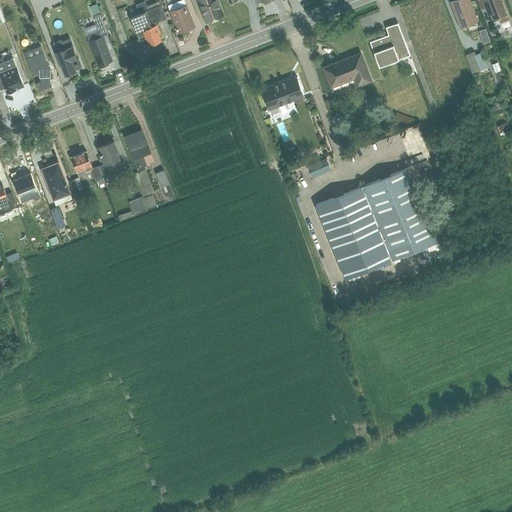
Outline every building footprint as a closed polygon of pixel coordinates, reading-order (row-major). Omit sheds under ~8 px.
[(182,0),(180,0),(170,5),(171,9),(184,3),(182,0)] [(197,0),(207,23),(224,16),(217,0),(197,0)] [(461,29),(479,22),(470,0),(451,0),(450,1),(461,29)] [(484,0),(492,20),(508,15),(502,0),(484,0)] [(84,27),(86,39),(105,35),(98,3),(90,5),(95,25),(84,27)] [(131,16),(144,48),(163,39),(156,23),(166,19),(159,4),(131,16)] [(178,33),(195,27),(187,4),(170,11),(178,33)] [(380,65),(410,53),(397,22),(385,27),(388,34),(370,41),(380,65)] [(486,27),(478,30),(483,44),(491,41),(486,27)] [(88,41),(98,67),(113,61),(102,36),(88,41)] [(56,51),(66,75),(76,71),(71,60),(78,57),(73,44),(56,51)] [(39,92),(57,85),(41,46),(24,52),(39,92)] [(485,68),(480,49),(465,54),(470,72),(485,68)] [(373,81),(362,50),(322,65),(330,87),(354,77),(358,86),(373,81)] [(497,61),(491,63),(493,72),(499,70),(497,61)] [(0,72),(7,92),(24,86),(16,64),(0,69),(0,72)] [(269,109),(305,96),(297,75),(261,89),(269,109)] [(501,134),(508,125),(502,120),(495,129),(501,134)] [(138,170),(156,164),(143,128),(125,134),(138,170)] [(109,176),(126,169),(114,140),(97,147),(109,176)] [(83,186),(97,180),(85,150),(71,156),(83,186)] [(54,200),(70,194),(58,161),(42,167),(54,200)] [(309,170),(312,179),(331,171),(328,162),(309,170)] [(166,184),(170,182),(163,168),(154,172),(166,197),(171,194),(166,184)] [(22,203),(40,196),(32,172),(13,178),(22,203)] [(411,172),(317,209),(347,286),(441,249),(411,172)] [(0,216),(12,213),(3,184),(0,185),(0,216)] [(133,214),(145,209),(140,195),(128,200),(133,214)] [(56,228),(65,225),(58,206),(49,209),(56,228)] [(116,215),(117,220),(131,216),(129,211),(116,215)] [(90,220),(92,228),(102,225),(100,217),(90,220)] [(51,245),(58,242),(56,235),(48,238),(51,245)]
